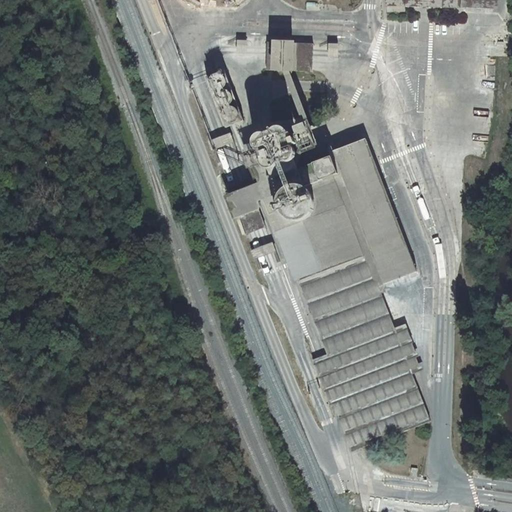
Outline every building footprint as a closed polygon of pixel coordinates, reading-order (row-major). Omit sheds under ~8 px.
[(203,4),(205,8),(206,10),(209,12),(212,13),(217,12),(219,11),(222,8),(223,7),(224,5),(224,1),(222,0),(204,0),(204,1),(203,4)] [(467,0),(392,0),(392,11),(467,15),(467,0)] [(495,17),(495,0),(467,0),(467,15),(495,17)] [(270,47),(269,74),(317,78),(318,49),(270,47)] [(212,88),(231,138),(248,132),(229,82),(212,88)] [(275,146),(278,149),(282,149),(287,147),(290,145),(290,143),(290,139),(289,136),(287,133),(282,132),(278,132),(274,135),(273,140),(273,143),(275,146)] [(265,155),(268,155),(270,153),(272,152),(273,149),(273,146),(272,143),(270,141),(268,139),(266,139),(262,139),(259,140),(257,143),(256,145),(256,148),(257,151),(259,154),(261,155),(265,155)] [(283,165),(286,167),(291,167),(294,166),(296,164),(297,162),(297,158),(297,155),(294,150),(292,149),(290,149),(285,149),(282,151),(280,153),(279,155),(279,158),(281,162),(283,165)] [(332,164),(382,298),(420,284),(369,151),(332,164)] [(269,172),(271,173),(273,173),(276,172),(278,170),(279,169),(280,166),(280,164),(279,160),(277,156),(275,155),(273,154),(270,155),(267,155),(265,157),(263,159),(262,162),(262,165),(264,168),(266,170),(269,172)] [(330,370),(366,463),(434,437),(382,298),(332,164),(329,156),(258,181),(330,370)] [(232,199),(249,244),(269,236),(253,192),(232,199)] [(355,467),(366,463),(330,370),(316,375),(332,420),(336,419),(355,467)]
